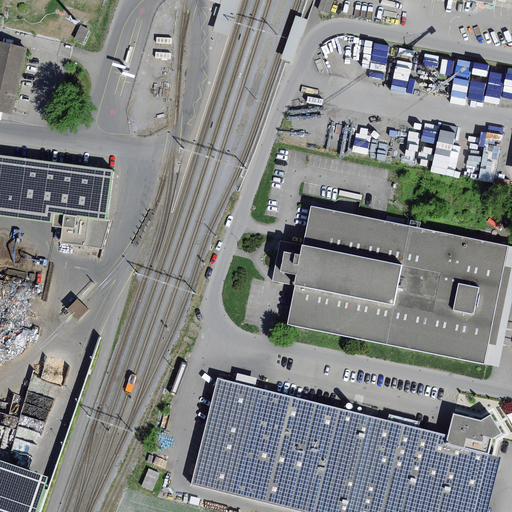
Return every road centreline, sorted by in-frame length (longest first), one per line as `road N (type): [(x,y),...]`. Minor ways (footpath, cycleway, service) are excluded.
road 1 (unclassified): [(511,57),(349,27),(317,36),(293,78),(212,301),(215,320),(232,336),(511,393)]
road 2 (unknown): [(38,356),(117,286),(51,255)]
road 3 (unclassified): [(0,131),(144,152)]
